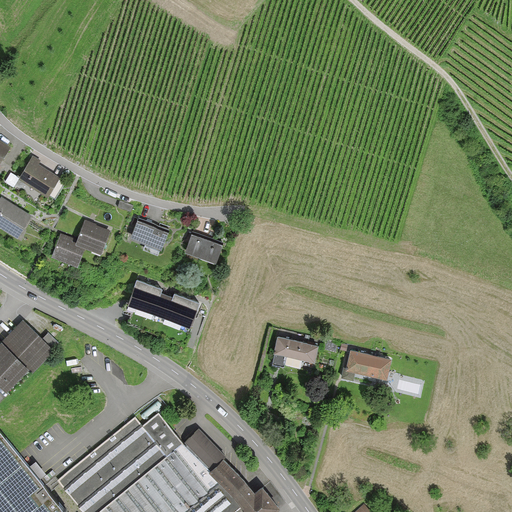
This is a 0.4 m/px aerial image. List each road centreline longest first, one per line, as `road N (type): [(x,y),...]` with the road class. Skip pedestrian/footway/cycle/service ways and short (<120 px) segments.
road 1 (tertiary): [(0,273),(204,393),(309,511)]
road 2 (residential): [(0,119),(18,138),(100,184),(228,217)]
road 3 (track): [(511,178),(445,76),(353,0)]
